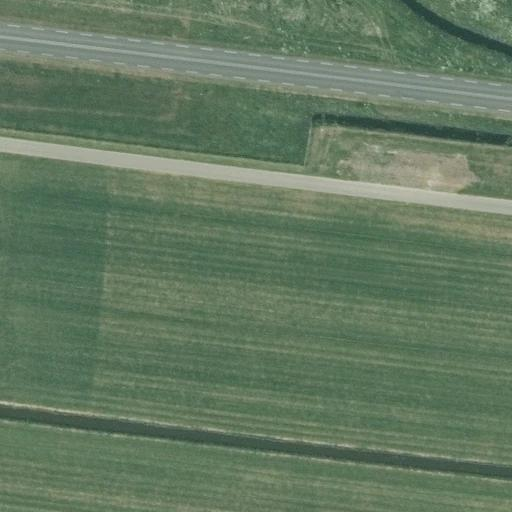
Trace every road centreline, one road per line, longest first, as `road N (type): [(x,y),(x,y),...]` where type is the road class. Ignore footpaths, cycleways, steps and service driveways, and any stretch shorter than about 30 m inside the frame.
road 1 (unclassified): [(0,145),(511,210)]
road 2 (primary): [(511,102),(0,38)]
